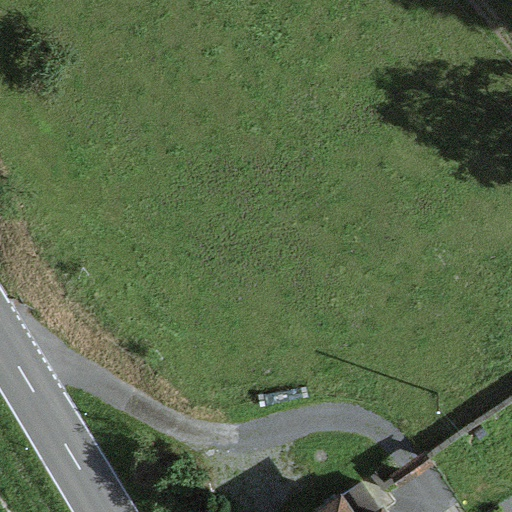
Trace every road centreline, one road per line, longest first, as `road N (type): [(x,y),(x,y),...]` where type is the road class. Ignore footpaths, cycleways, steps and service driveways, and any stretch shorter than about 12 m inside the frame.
road 1 (track): [(443,511),(377,420),(318,415),(192,440),(93,385),(23,377)]
road 2 (tertiary): [(0,335),(106,511)]
